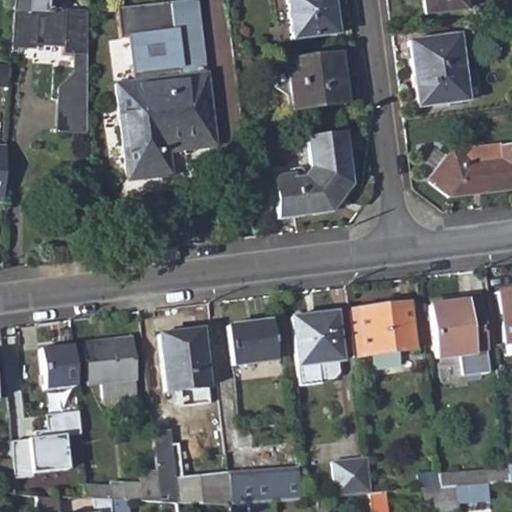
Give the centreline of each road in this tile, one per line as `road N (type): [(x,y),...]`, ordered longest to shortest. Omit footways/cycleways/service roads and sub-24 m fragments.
road 1 (residential): [(396,251),(0,301)]
road 2 (residential): [(365,0),(396,251)]
